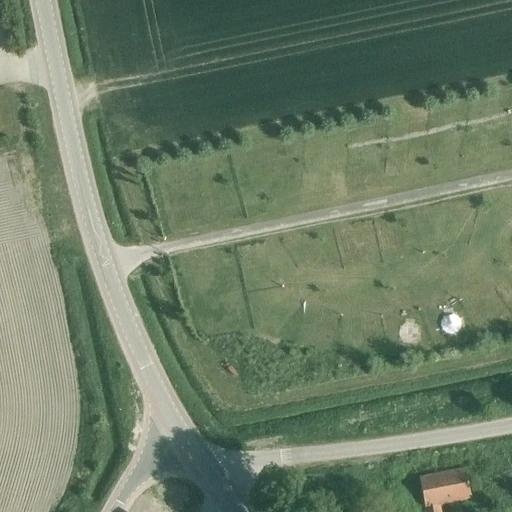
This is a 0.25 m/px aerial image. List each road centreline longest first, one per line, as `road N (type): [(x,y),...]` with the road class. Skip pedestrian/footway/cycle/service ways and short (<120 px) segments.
road 1 (tertiary): [(183,437),(110,286),(42,0)]
road 2 (unclassified): [(212,481),(252,461),(511,423)]
